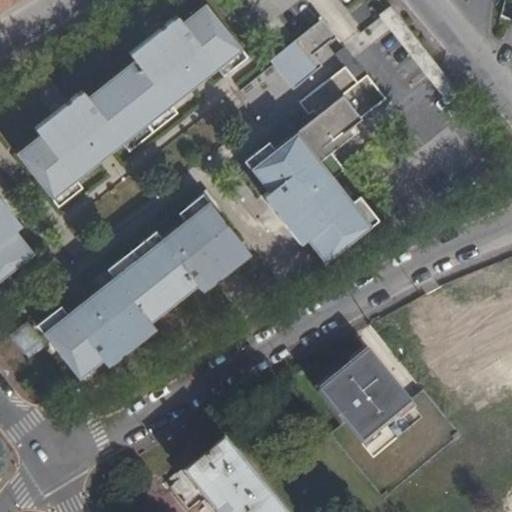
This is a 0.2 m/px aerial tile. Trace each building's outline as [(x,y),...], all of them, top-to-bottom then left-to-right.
[(0,0),(0,11),(19,0),(0,0)] [(215,67),(239,47),(200,0),(188,0),(173,12),(168,7),(121,44),(126,50),(79,88),(73,83),(26,120),(30,126),(8,145),(50,198),(73,179),(68,173),(115,135),(120,142),(168,104),(163,97),(210,59),(215,67)] [(351,0),(363,15),(374,7),(367,0),(351,0)] [(314,10),(263,51),(284,79),(314,55),(306,44),(328,26),(314,10)] [(317,251),(363,215),(312,150),(350,120),(345,115),(353,108),(334,85),(349,72),(337,57),(292,93),(304,108),(266,139),(260,132),(237,151),(261,181),(255,186),(293,233),(299,229),(317,251)] [(52,298),(29,317),(71,370),(95,351),(99,357),(147,319),(142,313),(189,275),(194,281),(241,244),(195,184),(171,203),(176,210),(152,229),(147,222),(100,260),(105,266),(58,305),(52,298)] [(0,265),(24,246),(7,223),(13,217),(0,202),(0,265)] [(26,327),(12,338),(25,354),(38,343),(26,327)] [(401,464),(428,443),(379,384),(339,415),(378,461),(391,451),(401,464)] [(246,472),(224,446),(172,489),(191,511),(192,511),(206,501),(214,511),(278,511),(256,484),(258,481),(249,470),(246,472)]
